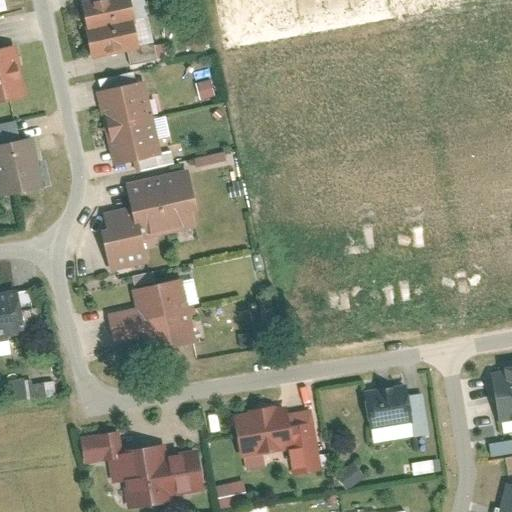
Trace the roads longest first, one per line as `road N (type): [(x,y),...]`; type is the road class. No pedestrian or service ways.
road 1 (residential): [(48,242),(76,370),(94,396),(153,396),(450,348)]
road 2 (residential): [(511,53),(344,83),(326,0)]
road 3 (residential): [(48,242),(69,214),(74,161),(37,0)]
road 4 (residential): [(462,511),(470,484),(450,348)]
